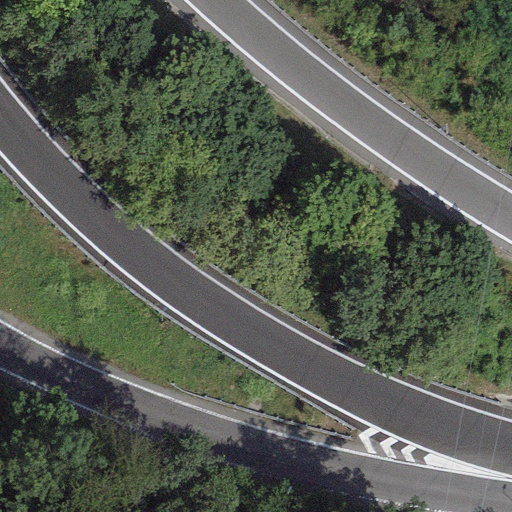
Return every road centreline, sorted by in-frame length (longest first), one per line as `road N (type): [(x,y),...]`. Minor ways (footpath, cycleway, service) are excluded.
road 1 (primary): [(0,121),(72,200),(194,299),(377,402),(511,450)]
road 2 (primary): [(0,345),(225,440),(511,499)]
road 3 (primary): [(511,218),(377,133),(215,0)]
